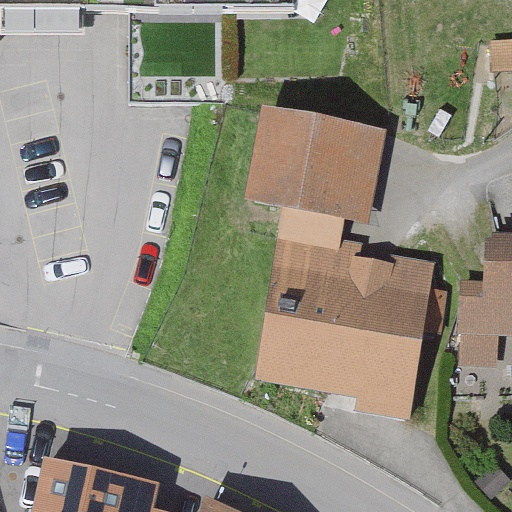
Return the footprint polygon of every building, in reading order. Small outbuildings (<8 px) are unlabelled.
[(0,0),(0,15),(85,16),(84,0),(0,0)] [(360,131),(272,114),(255,204),(343,221),(360,131)] [(280,240),(257,374),(412,400),(423,330),(439,332),(444,295),(428,293),(430,273),(390,267),(389,273),(356,268),(359,252),(280,240)] [(511,252),(500,253),(494,286),(467,286),(460,327),(463,327),(464,364),(494,363),(493,331),(511,330),(511,252)] [(45,511),(131,511),(136,488),(55,471),(45,511)]
